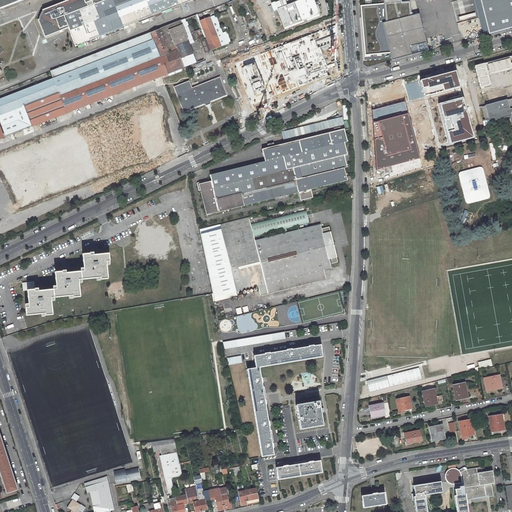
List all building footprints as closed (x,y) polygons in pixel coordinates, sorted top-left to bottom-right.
[(0,0),(0,8),(21,0),(67,0),(42,10),(43,11),(44,14),(42,18),(39,19),(38,20),(45,37),(68,28),(75,46),(77,45),(85,42),(90,40),(91,43),(100,39),(99,36),(105,34),(106,36),(129,27),(129,28),(132,27),(131,24),(138,21),(139,23),(155,16),(155,17),(161,15),(160,12),(162,12),(162,13),(165,12),(166,13),(172,11),(171,8),(191,0),(0,0)] [(314,0),(299,0),(277,9),(284,28),(319,14),(314,0)] [(419,13),(411,15),(410,1),(404,2),(403,0),(386,0),(385,0),(385,3),(372,5),(366,5),(361,6),(366,55),(390,54),(391,60),(394,60),(429,50),(419,13)] [(511,0),(481,0),(490,34),(511,28),(511,0)] [(0,138),(3,138),(3,137),(5,136),(5,137),(26,129),(27,132),(33,130),(32,126),(41,123),(43,128),(57,122),(56,119),(63,117),(64,120),(70,118),(68,112),(71,111),(72,113),(113,98),(113,99),(122,96),(121,94),(153,82),(152,79),(162,76),(164,75),(164,77),(181,71),(180,69),(196,62),(189,44),(186,35),(190,34),(193,41),(204,37),(205,39),(200,41),(205,53),(227,44),(225,38),(229,36),(227,31),(223,33),(216,15),(211,17),(203,20),(200,21),(199,20),(197,14),(195,15),(201,29),(194,31),(191,25),(189,26),(187,22),(186,22),(184,19),(50,71),(53,78),(0,98),(0,138)] [(335,73),(335,63),(327,65),(321,48),(335,43),(329,27),(235,63),(252,105),(335,73)] [(206,65),(207,68),(208,68),(214,65),(212,60),(205,63),(206,65)] [(425,96),(461,87),(456,70),(421,79),(425,96)] [(174,87),(184,112),(204,104),(205,105),(206,105),(207,106),(210,104),(210,103),(210,102),(227,95),(220,77),(192,88),(189,81),(174,87)] [(474,136),(464,97),(439,104),(449,142),(474,136)] [(511,98),(482,107),(485,120),(510,113),(511,118),(511,98)] [(404,100),(371,108),(375,168),(398,162),(419,157),(404,100)] [(262,149),(265,161),(210,175),(211,181),(204,183),(204,181),(197,183),(199,191),(201,190),(207,215),(299,192),(300,196),(301,196),(300,197),(301,200),(312,197),(310,189),(347,180),(344,168),(347,167),(346,161),(344,155),(347,155),(344,142),(347,142),(344,129),(265,148),(262,149)] [(305,210),(251,223),(255,241),(287,233),(286,229),(309,223),(305,210)] [(249,217),(199,229),(213,293),(212,293),(214,301),(219,300),(218,296),(230,293),(231,297),(237,295),(236,292),(258,286),(260,295),(326,279),(324,270),(331,268),(330,264),(338,262),(329,227),(321,229),(320,224),(287,233),(255,241),(251,223),(249,217)] [(29,304),(25,304),(27,315),(42,314),(42,316),(45,316),(45,315),(53,314),(51,301),(55,300),(54,297),(69,296),(70,298),(73,298),(73,297),(80,296),(79,283),(82,282),(82,279),(97,278),(97,280),(101,280),(101,279),(108,279),(107,265),(110,265),(109,254),(94,255),(93,253),(90,253),(90,254),(83,255),(84,268),(81,269),(81,272),(66,273),(66,271),(62,271),(62,272),(55,272),(56,286),(53,287),(53,290),(38,291),(38,288),(35,289),(34,282),(22,283),(23,291),(27,290),(29,304)] [(225,349),(285,339),(284,331),(224,342),(225,349)] [(254,356),(256,368),(259,367),(322,357),(320,345),(313,346),(313,345),(309,346),(309,347),(291,350),(291,349),(287,350),(269,353),(265,353),(265,354),(254,356)] [(242,363),(241,356),(227,358),(228,365),(242,363)] [(492,366),(491,359),(478,363),(480,369),(492,366)] [(261,378),(259,367),(256,368),(247,369),(262,457),(274,455),(272,447),(273,447),(272,443),(270,430),(269,426),(269,425),(269,422),(268,422),(268,421),(265,404),(266,404),(265,400),(262,387),(262,382),(262,378),(261,378)] [(494,389),(494,387),(502,386),(500,376),(484,379),(486,391),(494,389)] [(468,397),(465,383),(453,385),(456,399),(468,397)] [(437,403),(434,389),(422,391),(425,406),(437,403)] [(409,397),(396,399),(399,411),(405,410),(411,408),(409,397)] [(319,401),(296,405),(300,429),(323,425),(321,413),(320,408),(319,401)] [(385,414),(383,403),(369,406),(371,417),(381,415),(385,414)] [(502,415),(489,417),(491,431),(504,429),(502,415)] [(474,435),(471,419),(458,422),(462,437),(467,436),(474,435)] [(442,430),(443,430),(442,425),(441,425),(429,427),(432,440),(444,437),(442,430)] [(412,443),(421,441),(419,430),(406,433),(404,433),(405,436),(406,442),(406,444),(412,443)] [(17,489),(0,435),(0,471),(7,493),(17,489)] [(174,439),(163,440),(171,478),(182,476),(174,439)] [(161,455),(160,457),(169,499),(175,497),(171,478),(163,440),(151,442),(153,448),(154,452),(160,450),(161,455)] [(283,466),(276,468),(278,480),(322,472),(320,460),(313,462),(312,461),(309,462),(295,464),(287,466),(287,465),(283,466)] [(465,470),(460,473),(460,472),(459,471),(457,469),(454,468),(452,468),(450,469),(447,471),(446,473),(445,475),(445,477),(446,479),(447,482),(449,483),(450,484),(452,484),(454,484),(456,495),(454,495),(456,511),(426,511),(425,498),(424,499),(423,495),(442,492),(442,491),(444,491),(444,484),(441,485),(441,482),(441,481),(413,485),(416,500),(414,500),(415,511),(467,511),(466,499),(486,496),(485,488),(492,487),(491,483),(494,483),(492,470),(482,472),(481,467),(466,469),(466,470),(465,470)] [(116,483),(141,478),(139,469),(132,470),(133,473),(129,474),(128,471),(125,472),(125,470),(115,472),(116,477),(115,477),(116,483)] [(113,511),(114,511),(110,497),(111,496),(108,481),(102,482),(102,484),(98,485),(101,496),(102,496),(103,500),(102,500),(103,505),(105,504),(106,510),(104,510),(104,511),(82,511),(78,508),(81,504),(72,499),(67,507),(71,510),(74,511),(73,511),(113,511)] [(207,511),(201,482),(195,484),(196,487),(197,490),(201,511),(207,511)] [(195,487),(185,489),(186,495),(188,503),(193,502),(195,509),(195,511),(201,511),(197,490),(195,491),(195,487)] [(219,488),(208,490),(210,499),(215,498),(218,510),(220,510),(224,509),(219,489),(219,488)] [(225,488),(219,489),(224,509),(229,508),(231,508),(231,510),(235,509),(234,502),(233,502),(230,503),(230,502),(228,503),(225,488)] [(259,501),(256,488),(244,491),(247,504),(259,501)] [(244,491),(244,489),(238,490),(241,505),(247,504),(244,491)] [(362,496),(363,508),(386,504),(384,492),(376,493),(374,493),(372,493),(373,494),(362,496)] [(186,495),(175,497),(178,511),(184,511),(183,504),(188,503),(186,495)] [(178,511),(175,497),(169,499),(172,511),(178,511)] [(155,511),(154,504),(153,502),(142,504),(143,511),(147,511),(149,511),(155,511)]
